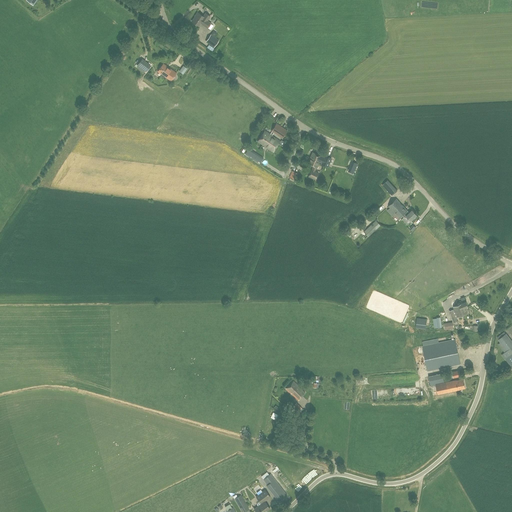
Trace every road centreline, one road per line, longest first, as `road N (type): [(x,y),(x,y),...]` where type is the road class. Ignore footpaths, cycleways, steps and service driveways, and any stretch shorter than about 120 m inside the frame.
road 1 (unclassified): [(511,264),(398,167),(307,128),(168,29)]
road 2 (unclassified): [(285,511),(324,476),(397,483),(445,454),(475,404),(491,328),(511,290)]
